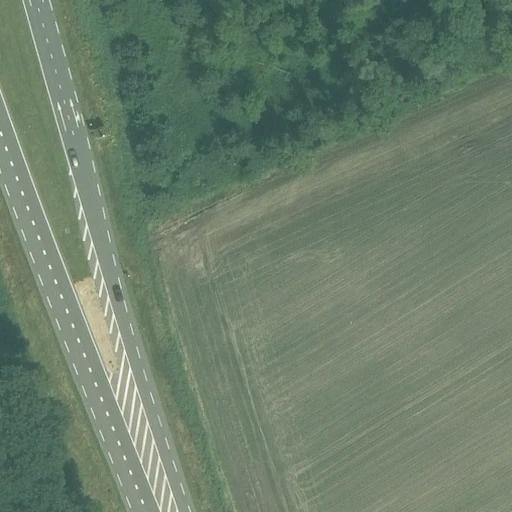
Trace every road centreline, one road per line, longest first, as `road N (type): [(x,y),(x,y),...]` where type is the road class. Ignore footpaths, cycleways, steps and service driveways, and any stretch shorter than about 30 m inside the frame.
road 1 (primary): [(183,511),(36,0)]
road 2 (primary): [(0,113),(153,511)]
road 3 (track): [(186,246),(511,96)]
